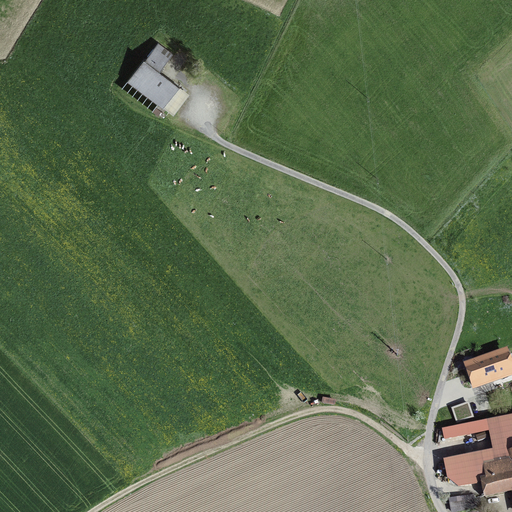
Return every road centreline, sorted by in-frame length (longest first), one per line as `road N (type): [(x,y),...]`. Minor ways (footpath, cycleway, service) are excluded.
road 1 (track): [(443,511),(428,473),(428,443),(463,312),(460,287),(386,213),(228,145)]
road 2 (track): [(228,145),(294,0)]
